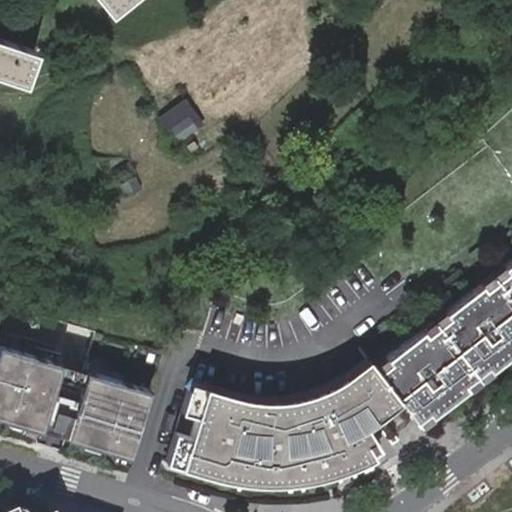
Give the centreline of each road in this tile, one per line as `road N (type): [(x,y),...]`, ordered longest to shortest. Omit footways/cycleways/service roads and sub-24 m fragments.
road 1 (residential): [(176,511),(0,463)]
road 2 (residential): [(400,511),(511,431)]
